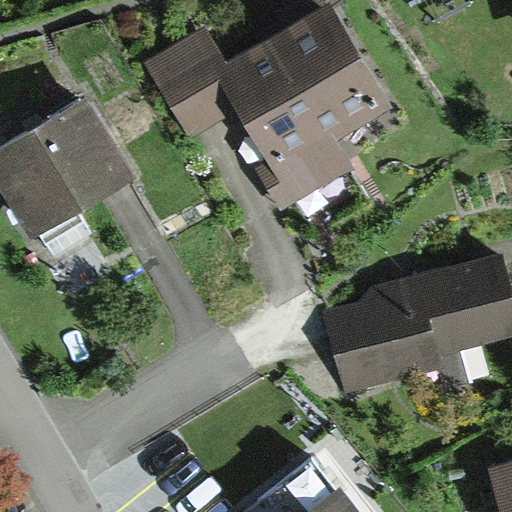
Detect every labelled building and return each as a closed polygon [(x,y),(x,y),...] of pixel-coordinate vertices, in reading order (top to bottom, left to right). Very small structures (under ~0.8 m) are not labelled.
[(207,31),(147,65),(190,139),(240,110),(269,160),(257,167),(281,208),(356,165),(344,145),(402,111),(336,0),(325,0),(223,59),(207,31)] [(83,99),(0,151),(0,183),(33,235),(130,174),(83,99)] [(364,306),(331,315),(350,388),(444,363),(441,351),(511,331),(511,289),(503,256),(369,291),(364,306)] [(359,511),(316,459),(249,511),(359,511)] [(511,511),(511,460),(488,467),(500,511),(511,511)]
